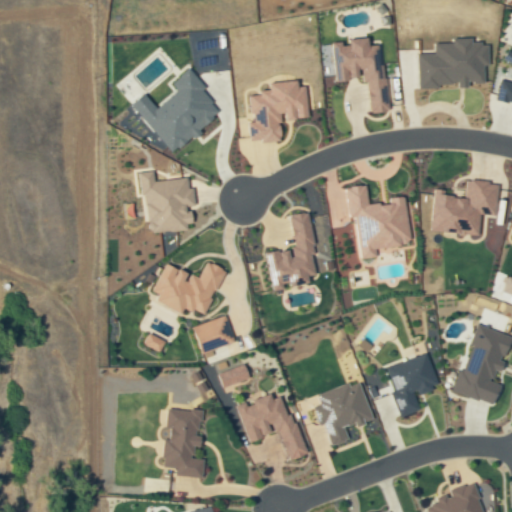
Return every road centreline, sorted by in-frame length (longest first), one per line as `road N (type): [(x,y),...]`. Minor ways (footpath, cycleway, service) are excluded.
road 1 (residential): [(511,147),(435,137),(375,143),(242,199)]
road 2 (residential): [(511,446),(416,455),(277,506)]
